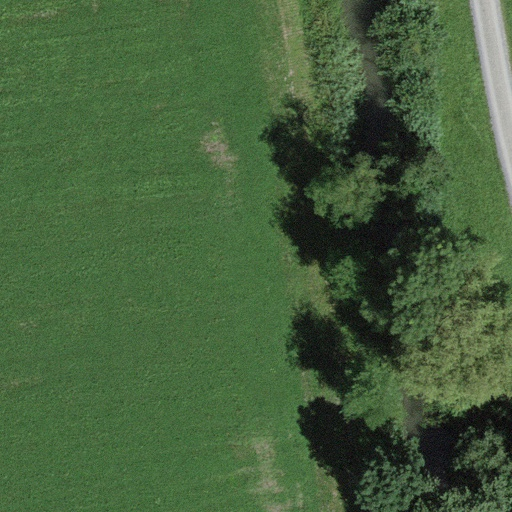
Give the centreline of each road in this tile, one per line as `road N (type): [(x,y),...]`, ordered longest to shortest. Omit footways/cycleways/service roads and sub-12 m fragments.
road 1 (track): [(274,0),(361,511)]
road 2 (track): [(511,149),(490,0)]
